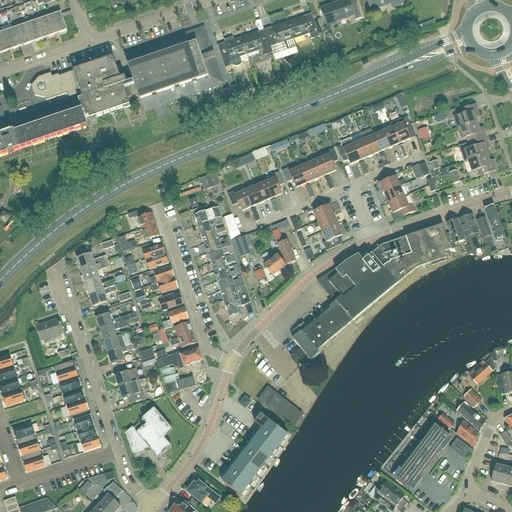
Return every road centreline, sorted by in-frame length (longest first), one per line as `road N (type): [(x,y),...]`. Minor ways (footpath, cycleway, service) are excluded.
road 1 (primary): [(0,280),(71,218),(138,177),(399,68)]
road 2 (residential): [(117,451),(58,268)]
road 3 (residential): [(230,363),(302,284),(372,240)]
road 4 (residential): [(230,363),(204,341),(157,204)]
road 5 (residential): [(151,507),(208,433),(230,363)]
road 6 (residential): [(372,240),(511,192)]
road 7 (residential): [(90,42),(215,0)]
